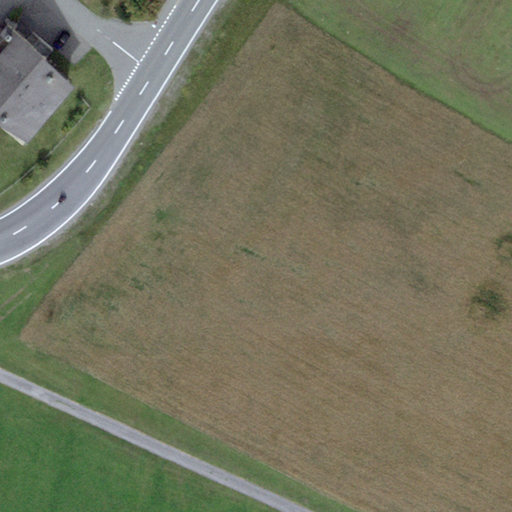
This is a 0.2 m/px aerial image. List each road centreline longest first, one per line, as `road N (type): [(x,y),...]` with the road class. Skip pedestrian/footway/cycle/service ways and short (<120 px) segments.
road 1 (track): [(302,511),(0,375)]
road 2 (primary): [(200,0),(91,166),(45,213),(0,240)]
